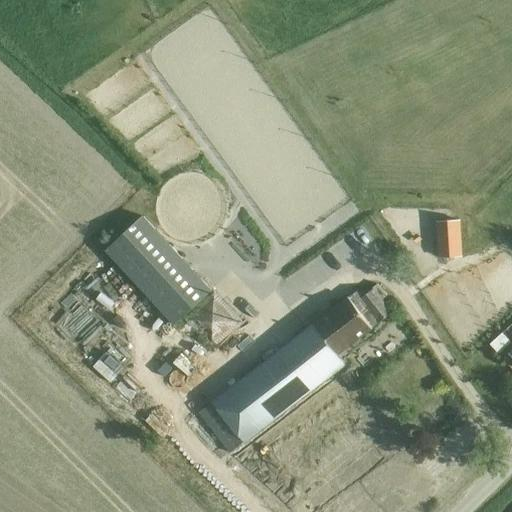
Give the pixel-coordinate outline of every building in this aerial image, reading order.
[(497,161),(509,176),(511,173),(511,157),(508,152),(497,161)] [(171,323),(209,288),(141,214),(103,249),(171,323)] [(437,222),(439,257),(461,256),(459,221),(437,222)] [(245,258),(205,292),(230,321),(270,287),(245,258)] [(336,355),(391,312),(379,297),(384,293),(377,284),(363,294),(358,288),(198,411),(229,451),(343,364),(336,355)]
